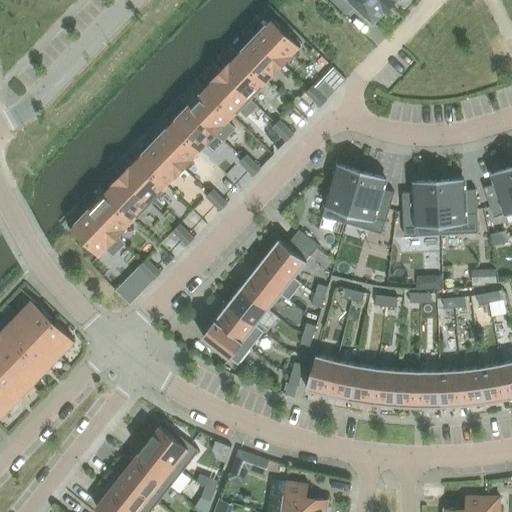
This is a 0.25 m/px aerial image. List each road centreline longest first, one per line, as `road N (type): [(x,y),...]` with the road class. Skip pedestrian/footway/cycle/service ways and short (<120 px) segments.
road 1 (residential): [(117,347),(342,115)]
road 2 (residential): [(371,459),(265,434),(143,370)]
road 3 (residential): [(117,347),(36,261),(0,190)]
road 4 (residential): [(0,125),(30,106),(134,0)]
road 5 (residential): [(143,370),(32,511)]
road 6 (residential): [(342,115),(427,138),(511,122)]
road 7 (residential): [(0,467),(117,347)]
road 8 (residential): [(342,115),(350,91),(434,0)]
